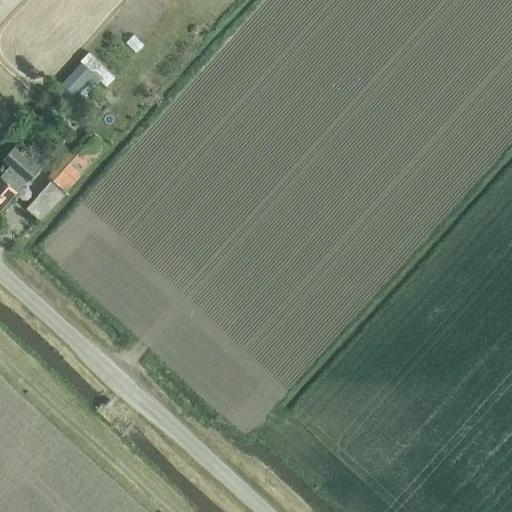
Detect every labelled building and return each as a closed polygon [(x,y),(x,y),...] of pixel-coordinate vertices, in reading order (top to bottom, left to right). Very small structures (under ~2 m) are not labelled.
[(55,94),(72,110),(100,81),(107,88),(115,78),(89,54),(81,62),(84,64),(55,94)] [(50,178),(67,192),(99,153),(100,154),(107,145),(89,131),(50,178)] [(30,143),(21,152),(15,146),(3,158),(11,165),(2,175),(0,177),(0,211),(40,169),(34,163),(42,154),(30,143)] [(27,207),(41,220),(65,193),(50,180),(27,207)] [(132,423),(106,399),(95,411),(121,435),(132,423)]
